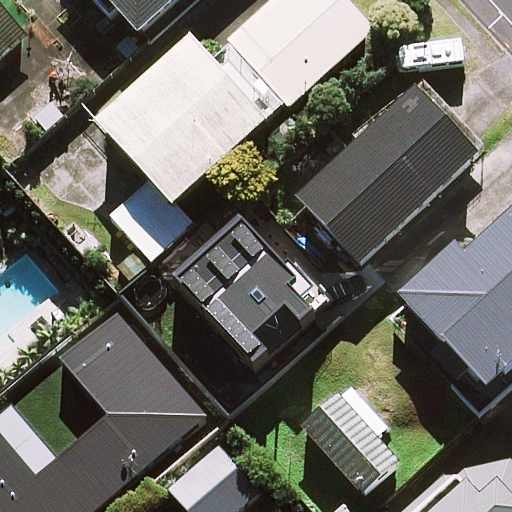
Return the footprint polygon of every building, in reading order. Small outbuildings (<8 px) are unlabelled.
[(87,123),(42,167),(108,237),(131,216),(160,248),(417,21),(398,0),(220,0),(193,25),(235,72),(171,135),(133,166),(87,123)] [(189,0),(105,0),(143,42),(189,0)] [(0,69),(30,40),(0,9),(0,69)] [(482,161),(422,98),(306,210),(366,273),(482,161)] [(511,383),(511,221),(509,219),(400,324),(484,411),(511,383)] [(265,372),(317,318),(265,268),(276,257),(246,228),(183,293),(265,372)] [(9,415),(0,421),(0,511),(110,511),(219,425),(124,308),(60,359),(106,416),(48,463),(9,415)] [(365,499),(404,465),(383,441),(393,433),(355,390),(307,433),(365,499)] [(245,511),(263,497),(226,453),(175,497),(188,511),(245,511)] [(490,511),(468,487),(439,511),(511,511),(511,498),(509,495),(490,511)]
